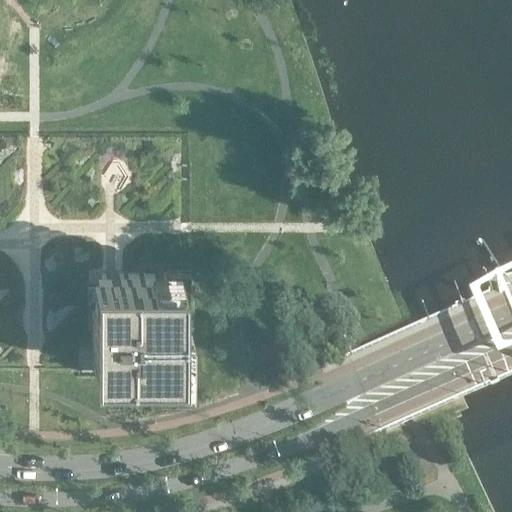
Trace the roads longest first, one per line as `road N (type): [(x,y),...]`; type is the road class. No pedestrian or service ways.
road 1 (secondary): [(0,498),(102,496),(200,477),(325,432),(357,397)]
road 2 (secondary): [(357,397),(311,402),(123,463),(0,465)]
road 3 (secondary): [(357,397),(511,329)]
